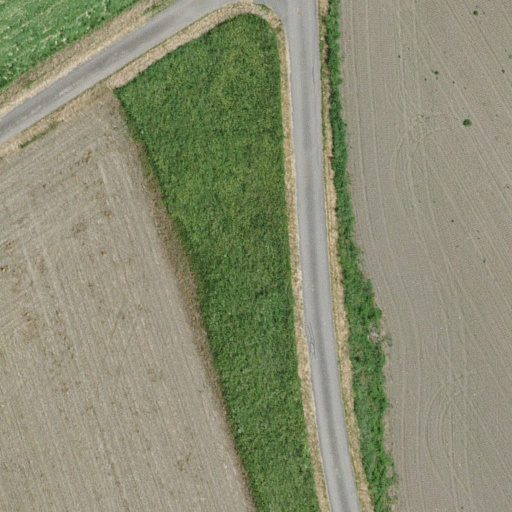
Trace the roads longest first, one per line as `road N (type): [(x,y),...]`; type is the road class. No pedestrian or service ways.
road 1 (unclassified): [(301,0),(320,319),(349,511)]
road 2 (track): [(0,133),(209,0)]
